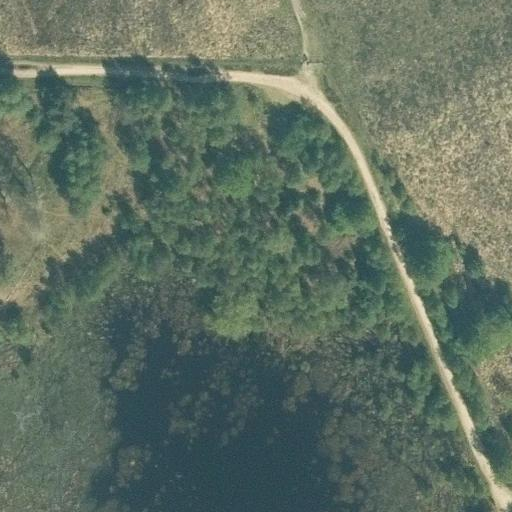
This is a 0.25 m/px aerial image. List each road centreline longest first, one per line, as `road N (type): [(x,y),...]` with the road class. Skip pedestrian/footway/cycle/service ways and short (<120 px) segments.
road 1 (track): [(505,508),(351,145),(315,98)]
road 2 (track): [(315,98),(274,78),(241,74),(0,67)]
